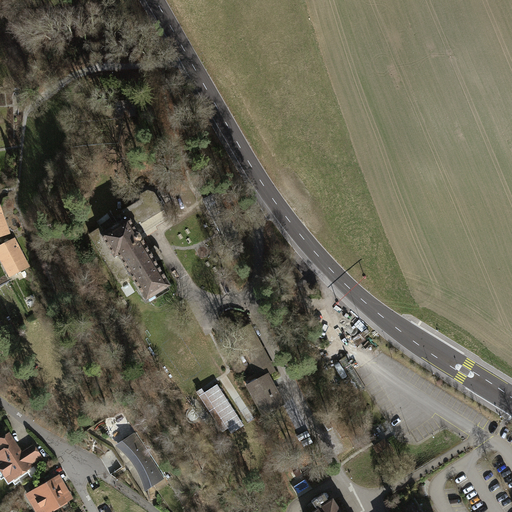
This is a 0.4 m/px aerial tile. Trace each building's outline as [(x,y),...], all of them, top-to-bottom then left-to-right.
[(137,101),(116,102),(117,116),(127,115),(127,114),(138,113),(137,101)] [(115,163),(113,152),(101,154),(103,166),(115,163)] [(131,274),(146,300),(170,285),(154,260),(161,258),(160,254),(157,250),(154,247),(150,252),(142,239),(140,236),(169,218),(153,193),(148,192),(142,195),(141,201),(124,211),(128,218),(103,234),(99,228),(90,234),(119,282),(131,274)] [(236,236),(215,195),(205,200),(215,219),(221,216),(233,238),(236,236)] [(0,237),(8,234),(2,215),(2,214),(0,207),(0,237)] [(0,272),(6,284),(13,279),(12,276),(28,268),(18,249),(19,249),(16,243),(15,243),(13,239),(0,245),(0,272)] [(301,277),(287,261),(274,272),(289,288),(301,277)] [(248,385),(263,414),(283,404),(267,375),(274,371),(250,326),(235,333),(260,379),(248,385)] [(370,333),(367,329),(361,334),(353,339),(356,344),(365,339),(364,338),(370,333)] [(366,388),(346,356),(339,361),(358,392),(366,388)] [(217,384),(199,396),(223,432),(228,428),(231,434),(244,425),(217,384)] [(164,478),(135,434),(119,444),(128,452),(135,461),(139,467),(143,476),(147,488),(164,478)] [(21,454),(8,435),(0,440),(0,465),(9,480),(41,459),(33,447),(21,454)] [(384,441),(375,447),(383,460),(392,454),(384,441)] [(54,480),(28,495),(37,511),(45,511),(66,500),(54,480)] [(339,511),(332,501),(323,507),(322,504),(328,500),(324,493),(316,498),(312,501),(318,510),(316,511),(316,510),(313,511),(339,511)]
